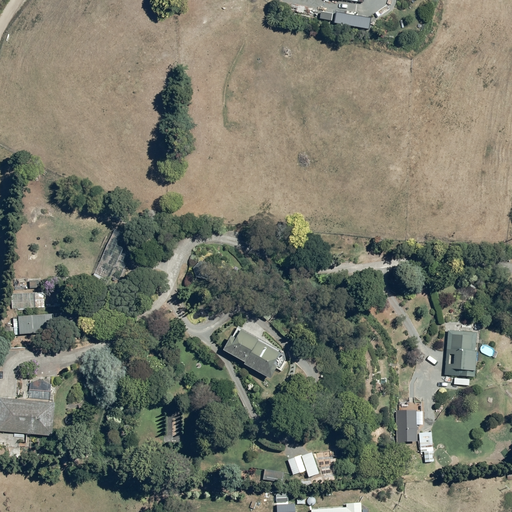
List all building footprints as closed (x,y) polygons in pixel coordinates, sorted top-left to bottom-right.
[(40,279),(29,280),(29,288),(40,288),(40,279)] [(45,291),(34,292),(36,307),(46,307),(45,291)] [(46,328),(46,315),(33,315),(33,328),(46,328)] [(31,316),(18,316),(17,327),(31,327),(31,316)] [(448,330),(445,375),(474,377),(475,371),(476,372),(477,351),(476,351),(477,332),(448,330)] [(244,365),(270,379),(277,367),(273,365),(279,354),(256,341),(257,340),(241,331),(236,340),(231,337),(224,351),(245,362),(244,365)] [(55,403),(0,398),(0,431),(53,435),(55,403)] [(416,410),(396,411),(397,445),(404,445),(404,442),(417,441),(416,410)] [(434,461),(431,432),(418,433),(420,452),(424,452),(425,462),(434,461)] [(319,474),(312,446),(297,450),(287,453),(293,475),(306,471),(308,477),(319,474)] [(367,511),(367,502),(345,503),(345,507),(311,509),(310,511),(367,511)]
